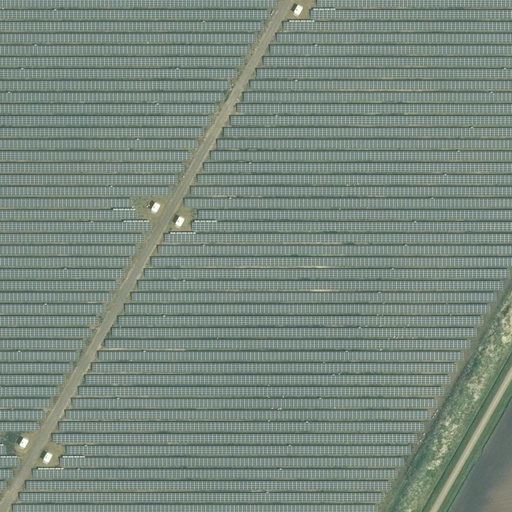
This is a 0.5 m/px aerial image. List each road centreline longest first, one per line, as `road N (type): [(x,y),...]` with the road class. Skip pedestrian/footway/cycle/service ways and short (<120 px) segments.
road 1 (unknown): [(1,511),(287,0)]
road 2 (unclassified): [(432,511),(511,371)]
